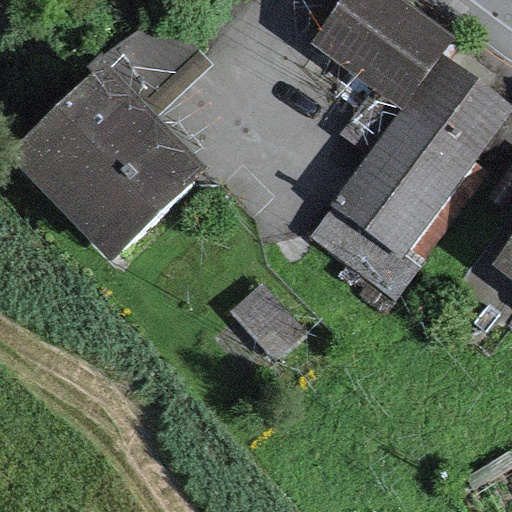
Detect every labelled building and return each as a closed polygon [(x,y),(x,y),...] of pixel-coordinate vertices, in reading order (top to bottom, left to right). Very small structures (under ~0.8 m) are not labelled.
[(458,46),(392,0),(352,0),(316,51),(407,117),(446,63),(458,46)] [(511,113),(511,110),(446,63),(407,117),(342,207),(409,255),(511,113)] [(212,179),(108,71),(14,161),(117,269),(212,179)] [(511,263),(502,279),(511,285),(511,263)] [(257,298),(236,322),(279,360),(300,337),(257,298)]
